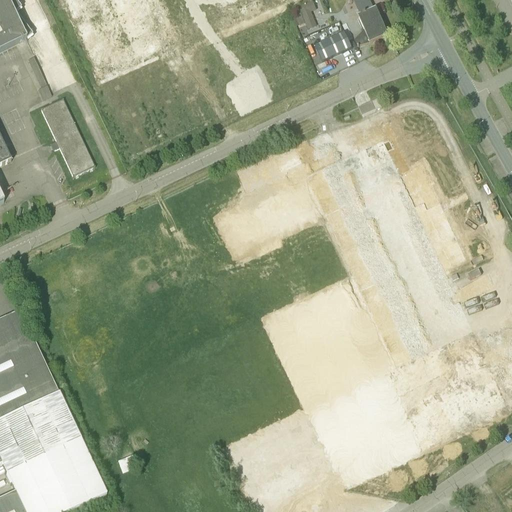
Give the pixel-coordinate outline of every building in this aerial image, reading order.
[(0,0),(0,205),(3,204),(0,197),(0,168),(11,163),(0,140),(0,53),(24,42),(32,37),(15,14),(20,10),(12,0),(0,0)] [(61,0),(89,76),(300,0),(61,0)] [(355,42),(357,47),(358,49),(359,48),(370,44),(370,45),(388,37),(376,10),(374,11),(368,0),(352,0),(360,17),(358,17),(364,32),(355,42)] [(298,8),(301,15),(305,24),(306,28),(316,24),(314,21),(311,13),(316,11),(313,3),(308,5),(298,8)] [(305,24),(301,15),(296,17),(300,26),(305,24)] [(322,64),(352,50),(344,35),(315,48),(322,64)] [(382,109),(378,100),(359,109),(362,118),(382,109)] [(55,152),(59,150),(68,171),(72,180),(95,169),(63,101),(41,111),(56,144),(52,146),(55,152)] [(228,448),(253,511),(288,511),(511,421),(511,378),(496,385),(449,270),(468,262),(447,210),(451,208),(449,202),(441,206),(425,166),(400,176),(390,151),(395,150),(392,141),(335,164),(334,162),(303,175),(289,181),(292,189),(218,219),(234,259),(328,221),(353,283),(266,319),(306,416),(228,448)] [(0,511),(74,511),(107,497),(19,313),(0,321),(0,466),(2,466),(15,494),(0,501),(0,511)] [(121,462),(124,472),(140,466),(137,456),(121,462)]
